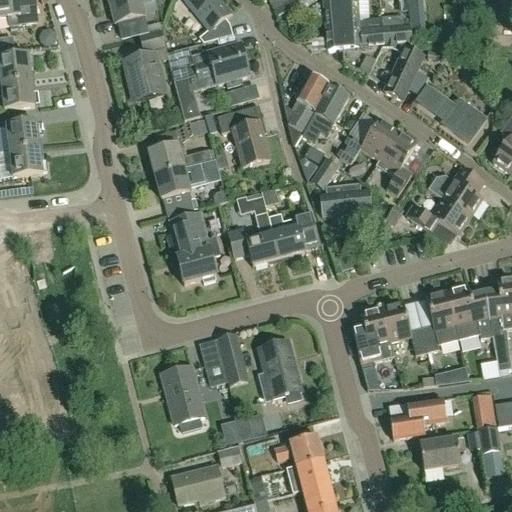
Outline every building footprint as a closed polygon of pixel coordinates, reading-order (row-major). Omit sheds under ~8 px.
[(16,0),(0,0),(0,22),(7,21),(8,29),(37,26),(33,0),(16,0),(17,0),(16,0)] [(107,0),(115,27),(144,19),(141,6),(157,2),(157,0),(107,0)] [(225,22),(231,17),(216,0),(186,0),(183,3),(208,34),(199,41),(203,47),(232,39),(229,27),(225,22)] [(261,0),(264,5),(268,2),(275,14),(293,3),(291,0),(261,0)] [(321,0),(292,0),(302,14),(321,0)] [(358,24),(355,0),(322,0),(327,54),(343,53),(345,73),(366,83),(380,53),(389,52),(389,49),(387,31),(381,32),(360,34),(359,24),(358,24)] [(397,0),(399,15),(408,14),(406,0),(397,0)] [(411,37),(425,36),(421,0),(415,0),(407,1),(411,37)] [(511,0),(493,0),(494,24),(511,23),(511,0)] [(401,20),(380,22),(381,32),(387,31),(402,30),(401,20)] [(381,32),(380,22),(359,24),(360,34),(381,32)] [(402,30),(387,31),(389,49),(410,47),(408,29),(402,30)] [(40,40),(41,46),(47,50),(53,48),(56,43),(54,36),(49,33),(43,35),(40,40)] [(166,57),(167,57),(165,51),(163,51),(159,35),(140,40),(144,56),(153,54),(154,58),(124,66),(133,101),(163,94),(156,66),(167,63),(166,57)] [(299,48),(318,48),(318,36),(299,36),(299,48)] [(13,46),(0,47),(0,56),(14,54),(13,46)] [(217,72),(245,64),(241,47),(191,61),(193,69),(178,73),(173,55),(167,57),(166,57),(167,63),(171,75),(170,75),(173,86),(184,83),(187,82),(189,81),(198,77),(217,72)] [(487,48),(475,54),(481,65),(493,58),(487,48)] [(402,104),(416,76),(423,61),(405,52),(384,95),(402,104)] [(426,63),(438,64),(439,54),(427,53),(426,63)] [(439,63),(460,63),(460,54),(440,53),(439,63)] [(0,89),(31,86),(28,59),(0,62),(0,89)] [(184,83),(173,86),(180,111),(194,107),(191,96),(225,87),(227,92),(238,89),(237,84),(250,80),(245,64),(217,72),(198,77),(189,81),(187,82),(184,83)] [(430,80),(421,75),(412,94),(420,98),(430,80)] [(301,139),(315,115),(314,114),(328,91),(310,80),(296,105),(291,114),(295,117),(288,128),(294,149),(295,149),(301,139)] [(34,110),(31,86),(0,89),(0,99),(2,100),(3,114),(34,110)] [(441,127),(468,146),(485,122),(459,103),(454,109),(427,90),(417,104),(444,124),(441,127)] [(315,115),(301,139),(313,146),(320,134),(326,137),(332,128),(333,129),(348,101),(328,91),(314,114),(315,115)] [(263,93),(252,95),(258,123),(269,121),(263,93)] [(234,95),(225,97),(228,110),(237,108),(234,95)] [(269,165),(259,126),(243,130),(239,115),(217,121),(221,137),(232,135),(242,172),(269,165)] [(511,179),(511,176),(511,119),(500,136),(509,142),(492,165),(511,179)] [(208,135),(208,136),(209,137),(217,135),(212,120),(205,122),(208,135)] [(205,122),(189,126),(192,139),(208,135),(205,122)] [(378,163),(397,135),(379,123),(363,147),(353,140),(339,162),(349,169),(360,152),(378,163)] [(42,138),(40,125),(5,130),(9,155),(39,152),(38,138),(42,138)] [(416,148),(397,135),(378,163),(379,164),(376,170),(393,182),(386,193),(396,200),(410,179),(400,172),(416,148)] [(154,178),(215,163),(213,153),(186,160),(184,152),(178,153),(177,148),(149,156),(154,178)] [(45,162),(41,163),(39,152),(9,155),(0,156),(0,182),(43,177),(42,176),(47,175),(45,162)] [(316,171),(303,162),(298,165),(306,186),(316,171)] [(202,176),(218,172),(215,163),(154,178),(161,202),(189,195),(188,191),(205,186),(202,176)] [(323,193),(337,171),(326,164),(311,185),(323,193)] [(441,203),(470,222),(483,203),(476,199),(484,187),(466,175),(458,187),(454,184),(452,186),(444,181),(436,183),(430,193),(442,201),(441,203)] [(326,200),(319,200),(322,220),(371,215),(369,195),(360,196),(359,188),(325,192),(326,200)] [(213,201),(215,207),(225,204),(222,194),(217,195),(213,201)] [(252,270),(278,263),(269,226),(265,212),(261,196),(246,200),(250,216),(254,215),(259,235),(244,239),(242,232),(227,237),(234,262),(249,258),(252,270)] [(457,240),(470,222),(441,203),(429,221),(413,210),(406,220),(427,234),(434,224),(457,240)] [(394,229),(398,222),(404,214),(395,208),(388,217),(385,222),(394,229)] [(206,243),(199,217),(178,223),(188,257),(175,260),(183,289),(202,284),(203,287),(214,284),(213,281),(215,280),(210,262),(220,260),(215,241),(206,243)] [(281,222),(269,226),(278,263),(305,256),(304,252),(315,249),(308,221),(283,228),(281,222)] [(506,334),(511,332),(511,282),(496,284),(500,313),(486,315),(492,341),(498,375),(511,372),(506,334)] [(446,295),(458,344),(479,339),(480,343),(492,341),(486,315),(475,317),(468,290),(446,295)] [(420,332),(427,356),(439,353),(438,349),(458,344),(446,295),(424,301),(432,329),(420,332)] [(381,312),(390,346),(410,341),(415,359),(427,356),(420,332),(410,334),(403,306),(381,312)] [(394,362),(390,346),(381,312),(359,318),(367,345),(355,348),(361,373),(373,370),(373,367),(394,362)] [(18,324),(0,328),(0,355),(23,350),(25,350),(18,324)] [(301,396),(288,345),(258,353),(264,377),(259,378),(263,395),(269,394),(272,404),(286,400),(287,406),(301,402),(299,396),(301,396)] [(23,350),(0,355),(0,377),(28,370),(23,350)] [(216,356),(199,359),(204,384),(221,380),(216,356)] [(221,362),(228,385),(229,390),(244,386),(237,358),(221,362)] [(28,370),(0,377),(0,398),(0,399),(33,390),(28,370)] [(161,378),(174,429),(180,428),(182,435),(201,430),(199,422),(204,421),(191,370),(161,378)] [(447,377),(436,380),(437,389),(449,387),(447,377)] [(33,390),(0,399),(5,419),(38,410),(33,390)] [(390,422),(393,443),(424,439),(423,429),(446,426),(443,403),(407,408),(409,420),(390,422)] [(511,405),(494,408),(496,425),(497,425),(498,431),(511,428),(511,405)] [(5,419),(0,420),(0,430),(4,447),(46,436),(39,410),(38,410),(5,419)] [(492,412),(474,415),(477,434),(495,431),(492,412)] [(248,421),(237,424),(241,442),(252,439),(248,421)] [(241,442),(237,424),(225,427),(230,445),(241,442)] [(481,458),(500,455),(497,431),(495,431),(477,434),(481,458)] [(478,451),(476,435),(466,437),(469,453),(478,451)] [(295,470),(323,463),(316,439),(289,446),(290,449),(274,453),(277,465),(293,460),(295,470)] [(419,448),(423,474),(460,468),(458,455),(464,454),(462,442),(456,443),(456,442),(419,448)] [(217,455),(221,472),(242,466),(237,450),(217,455)] [(286,472),(292,496),(302,493),(329,486),(323,463),(295,470),(286,472)] [(171,481),(178,509),(198,504),(199,508),(224,501),(216,470),(171,481)] [(249,484),(254,507),(267,504),(261,481),(249,484)] [(302,493),(306,511),(328,511),(335,510),(329,486),(302,493)]
